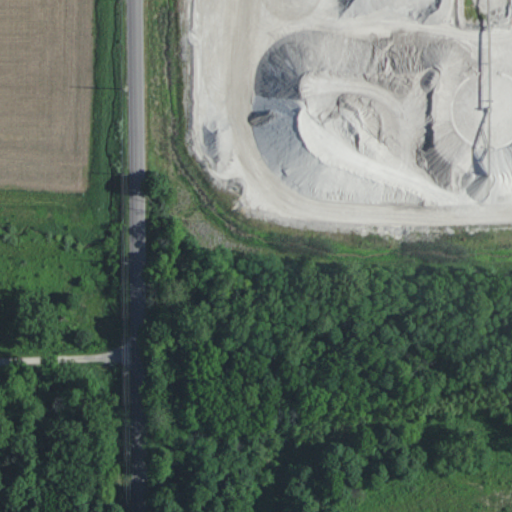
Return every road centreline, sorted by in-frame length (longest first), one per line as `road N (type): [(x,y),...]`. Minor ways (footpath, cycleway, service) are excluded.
road 1 (secondary): [(136,511),(129,0)]
road 2 (residential): [(0,356),(134,353)]
